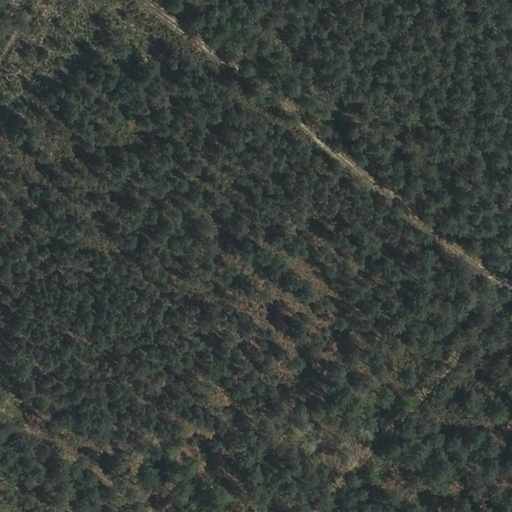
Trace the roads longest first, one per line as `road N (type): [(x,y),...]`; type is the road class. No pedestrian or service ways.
road 1 (track): [(215,511),(126,489),(70,423),(0,387)]
road 2 (track): [(511,341),(324,511)]
